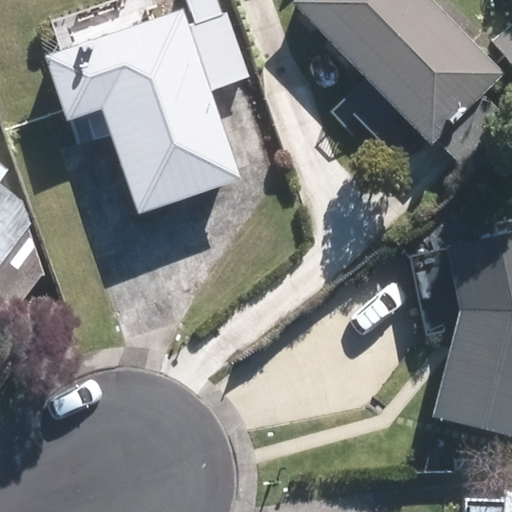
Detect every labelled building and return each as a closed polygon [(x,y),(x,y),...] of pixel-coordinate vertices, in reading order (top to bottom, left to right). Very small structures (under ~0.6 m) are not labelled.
[(213,0),(187,0),(193,20),(217,12),(213,0)] [(412,0),(301,0),(299,2),(424,130),(483,72),(412,0)] [(222,16),(193,26),(212,81),(241,71),(222,16)] [(225,177),(176,21),(55,58),(72,110),(103,100),(136,204),(225,177)] [(511,30),(499,41),(511,57),(511,30)] [(481,98),(439,139),(462,163),(504,121),(481,98)] [(0,196),(0,253),(28,218),(0,196)] [(511,234),(451,249),(465,308),(439,413),(511,430),(511,234)]
